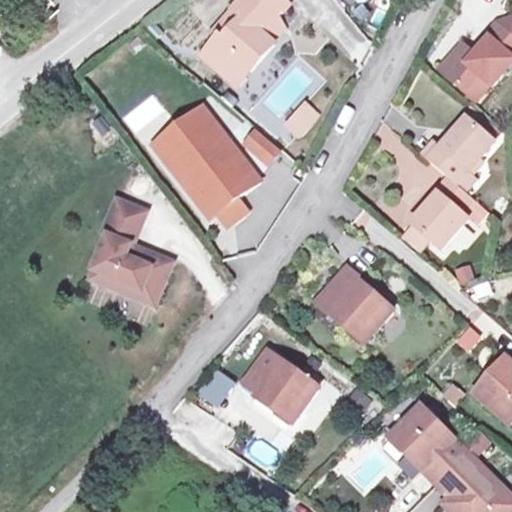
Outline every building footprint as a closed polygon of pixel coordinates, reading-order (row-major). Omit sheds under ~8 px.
[(290,0),(240,0),(227,14),(234,21),(226,30),(204,54),(239,86),(254,70),(258,74),(281,49),(277,45),(291,29),(282,21),(297,6),(290,0)] [(234,21),(227,14),(218,24),(226,30),(234,21)] [(480,74),(492,85),(497,89),(511,71),(511,32),(499,22),(486,37),(490,40),(484,48),(470,36),(440,71),(465,92),(480,74)] [(480,74),(465,92),(477,102),(492,85),(480,74)] [(312,109),(300,122),(311,132),(323,119),(312,109)] [(192,111),(154,142),(176,169),(165,179),(198,219),(213,207),(217,212),(227,204),(252,184),(229,156),(192,111)] [(429,157),(448,173),(460,182),(471,170),(475,174),(504,140),(471,113),(445,143),(443,141),(429,157)] [(300,122),(293,130),(305,140),(311,132),(300,122)] [(270,152),(248,134),(237,148),(259,166),(270,152)] [(176,169),(154,142),(143,152),(165,179),(176,169)] [(460,182),(448,173),(436,188),(443,194),(418,223),(450,251),(478,218),(466,207),(476,196),(460,182)] [(110,202),(105,217),(133,228),(138,213),(110,202)] [(213,207),(198,219),(202,224),(211,216),(221,228),(237,216),(227,204),(217,212),(213,207)] [(101,241),(85,283),(108,292),(111,284),(136,294),(133,302),(150,308),(164,271),(149,265),(151,259),(131,251),(130,255),(123,252),(125,249),(133,228),(105,217),(96,239),(101,241)] [(166,265),(151,259),(149,265),(164,271),(166,265)] [(347,331),(351,326),(363,336),(375,335),(395,313),(361,283),(362,281),(348,269),(318,304),(347,331)] [(111,284),(108,292),(133,302),(136,294),(111,284)] [(351,326),(347,331),(365,347),(375,335),(363,336),(351,326)] [(469,327),(458,345),(473,354),(484,337),(469,327)] [(320,390),(269,353),(245,386),(258,395),(255,399),(274,412),(278,407),(291,417),(302,415),(320,390)] [(511,364),(507,360),(475,396),(502,419),(511,406),(511,364)] [(219,410),(240,385),(220,369),(199,394),(219,410)] [(367,416),(376,401),(357,390),(348,404),(367,416)] [(511,406),(502,419),(507,423),(511,416),(511,406)] [(294,427),(302,415),(291,417),(278,407),(274,412),(294,427)] [(469,454),(422,408),(401,429),(401,441),(412,452),(408,457),(437,486),(469,454)] [(401,441),(401,429),(391,440),(408,457),(412,452),(401,441)] [(444,506),(450,511),(511,511),(511,496),(469,454),(437,486),(451,500),(444,506)]
